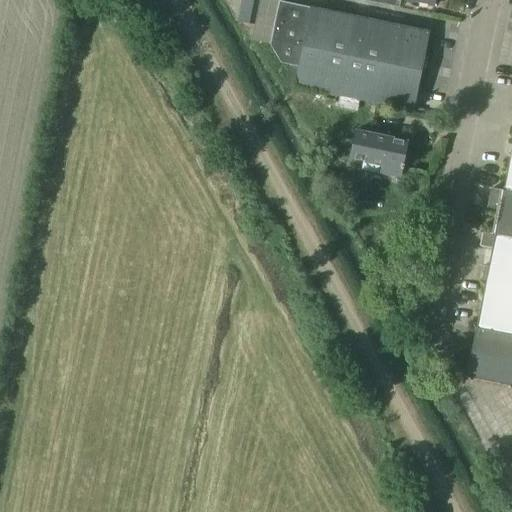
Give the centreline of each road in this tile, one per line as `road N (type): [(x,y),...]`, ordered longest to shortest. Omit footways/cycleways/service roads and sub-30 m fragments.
road 1 (track): [(464,511),(174,0)]
road 2 (unclassified): [(432,318),(490,0)]
